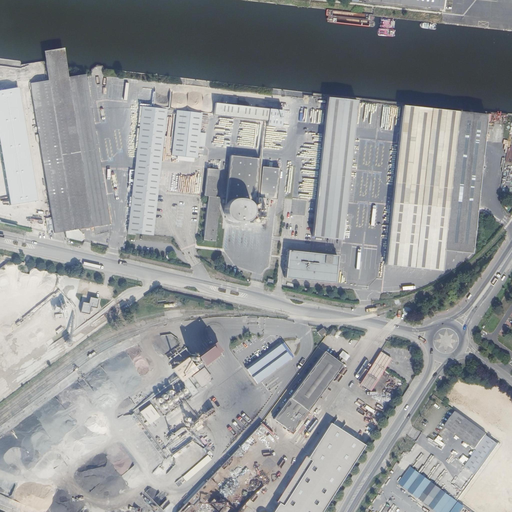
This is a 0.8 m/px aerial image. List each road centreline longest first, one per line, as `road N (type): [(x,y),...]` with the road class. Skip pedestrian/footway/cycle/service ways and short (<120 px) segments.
road 1 (unclassified): [(0,238),(431,336)]
road 2 (secondary): [(408,409),(345,511)]
